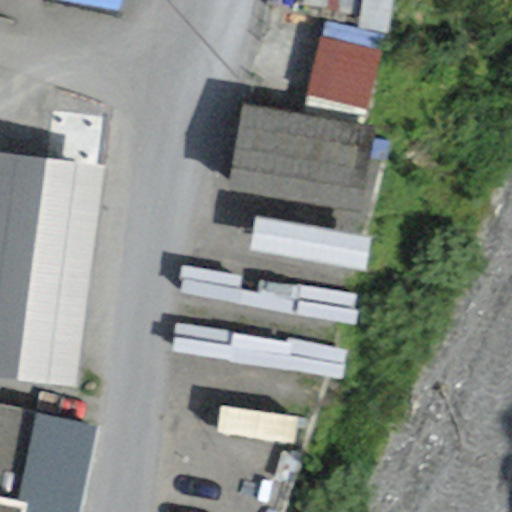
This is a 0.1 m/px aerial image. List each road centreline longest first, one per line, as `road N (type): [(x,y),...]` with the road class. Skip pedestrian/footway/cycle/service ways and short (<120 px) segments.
road 1 (track): [(209,0),(181,108),(120,511)]
road 2 (unknown): [(174,151),(0,140)]
